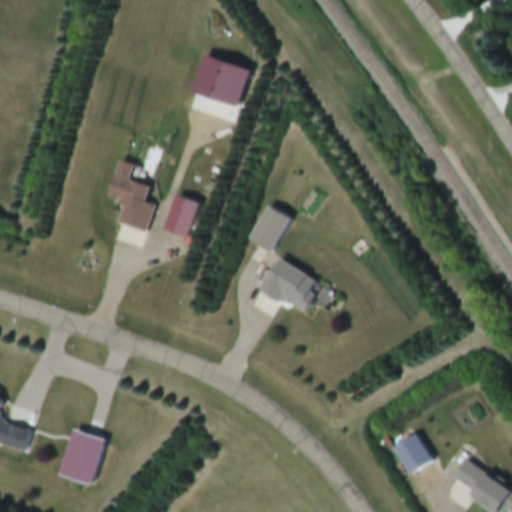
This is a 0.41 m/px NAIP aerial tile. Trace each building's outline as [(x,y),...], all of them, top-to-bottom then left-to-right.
[(119,224),(148,233),(156,206),(149,204),(153,187),(117,177),(111,199),(125,203),(119,224)] [(191,240),(203,205),(179,197),(167,232),(191,240)] [(294,221),(271,208),(253,241),(276,254),(294,221)] [(324,287),(284,261),(265,290),(305,316),(324,287)] [(0,446),(27,454),(33,432),(6,425),(0,412),(2,404),(0,398),(0,446)] [(108,442),(75,432),(62,478),(94,488),(108,442)] [(414,478),(435,464),(418,437),(396,452),(414,478)] [(478,494),(473,503),(488,511),(506,511),(511,503),(511,488),(467,463),(457,482),(478,494)]
